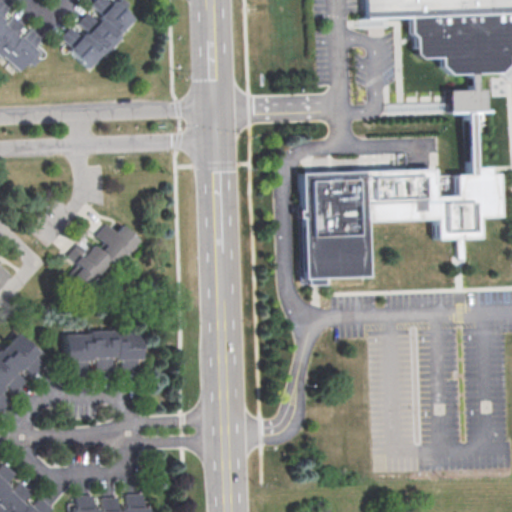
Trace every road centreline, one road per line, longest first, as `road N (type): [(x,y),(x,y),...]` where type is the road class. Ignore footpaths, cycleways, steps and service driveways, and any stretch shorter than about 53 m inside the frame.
road 1 (residential): [(0,146),(208,139),(248,107)]
road 2 (tertiary): [(212,252),(222,511)]
road 3 (residential): [(248,107),(0,116)]
road 4 (residential): [(105,432),(127,446),(220,442),(248,429)]
road 5 (residential): [(248,429),(219,417),(126,421),(105,432)]
road 6 (tertiary): [(208,123),(212,252)]
